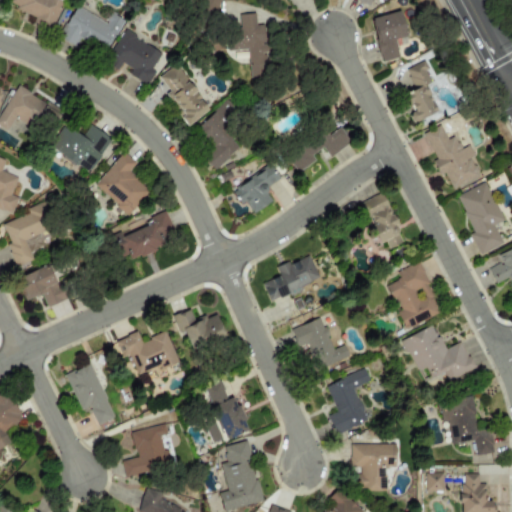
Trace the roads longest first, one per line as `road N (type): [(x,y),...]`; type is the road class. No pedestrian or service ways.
road 1 (residential): [(0,41),(106,100),(175,168),(288,413),(299,468)]
road 2 (residential): [(0,363),(265,239),(392,152)]
road 3 (residential): [(331,35),(511,382)]
road 4 (residential): [(20,353),(81,476)]
